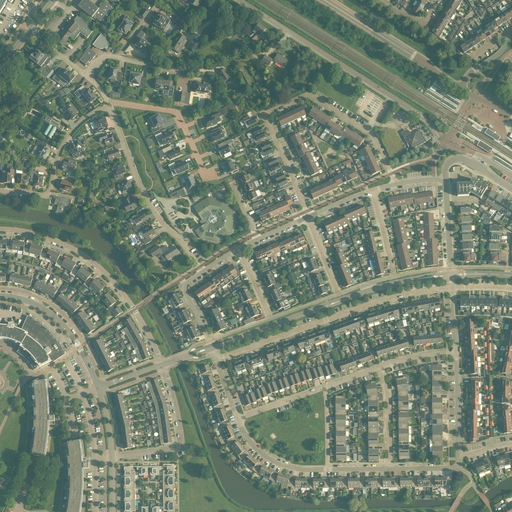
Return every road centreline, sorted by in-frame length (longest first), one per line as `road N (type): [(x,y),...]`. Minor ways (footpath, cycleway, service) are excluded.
road 1 (residential): [(308,216),(265,117),(304,95),(373,135),(394,184)]
road 2 (residential): [(211,347),(373,289),(451,274)]
road 3 (residential): [(452,287),(389,298),(215,359)]
road 4 (residential): [(163,365),(99,267),(61,242),(0,230)]
road 5 (unclassified): [(417,113),(238,0)]
road 6 (residential): [(203,271),(158,218),(108,107)]
road 7 (tertiary): [(460,88),(323,0)]
road 8 (residential): [(0,190),(48,194),(66,137),(108,107)]
road 9 (residential): [(111,457),(181,445),(163,365)]
road 10 (residential): [(98,388),(58,320),(30,301),(0,295)]
road 11 (residential): [(205,178),(177,113),(108,107)]
